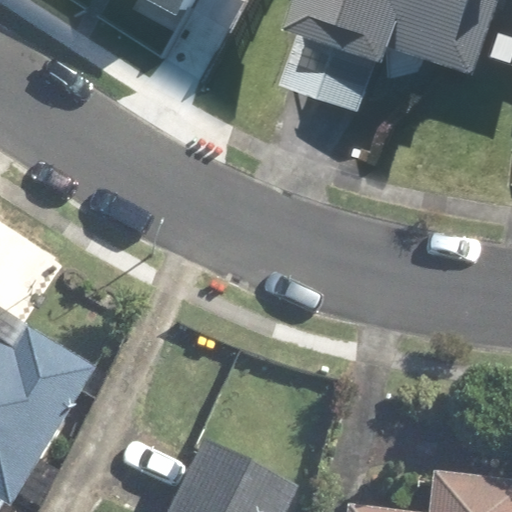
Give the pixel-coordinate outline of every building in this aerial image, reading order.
[(170,0),(191,12),(197,0),(170,0)] [(308,0),(281,85),(368,113),(387,55),(400,60),(404,48),(485,74),(508,0),(308,0)] [(0,323),(0,501),(17,511),(94,379),(0,323)] [(292,511),(297,503),(202,457),(175,511),(292,511)] [(432,511),(511,511),(511,483),(435,477),(432,511)]
